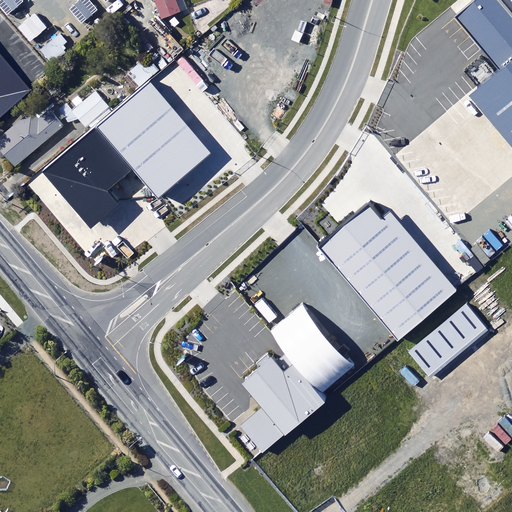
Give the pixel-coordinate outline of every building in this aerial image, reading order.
[(11,0),(11,1),(26,4),(22,23),(43,27),(47,8),(70,12),(71,0),(11,0)] [(178,0),(154,0),(161,18),(182,10),(178,0)] [(511,18),(496,0),(475,0),(455,17),(499,70),(468,96),(511,148),(511,18)] [(64,45),(68,41),(61,33),(45,47),(55,59),(68,49),(64,45)] [(0,53),(0,117),(32,90),(0,53)] [(148,64),(144,59),(128,73),(139,85),(158,68),(151,61),(148,64)] [(122,97),(107,79),(98,87),(113,104),(122,97)] [(149,82),(96,127),(132,170),(158,199),(210,154),(149,82)] [(68,101),(59,108),(69,121),(78,114),(68,101)] [(36,118),(30,110),(0,135),(0,152),(4,157),(8,154),(16,164),(62,126),(48,108),(36,118)] [(107,191),(132,170),(96,127),(42,172),(90,228),(118,204),(107,191)] [(456,290),(390,213),(382,219),(368,203),(317,247),(397,340),(456,290)] [(429,375),(487,328),(466,303),(408,350),(429,375)] [(353,366),(301,305),(270,332),(322,393),(353,366)] [(262,453),(284,435),(285,436),(325,402),(293,364),(283,372),(271,357),(256,370),(257,371),(241,384),(261,408),(239,426),(262,453)] [(449,455),(474,485),(476,483),(482,491),(499,477),(467,440),(449,455)] [(429,511),(438,503),(429,495),(420,506),(427,511),(429,511)] [(472,511),(475,511),(462,495),(441,511),(472,511)]
